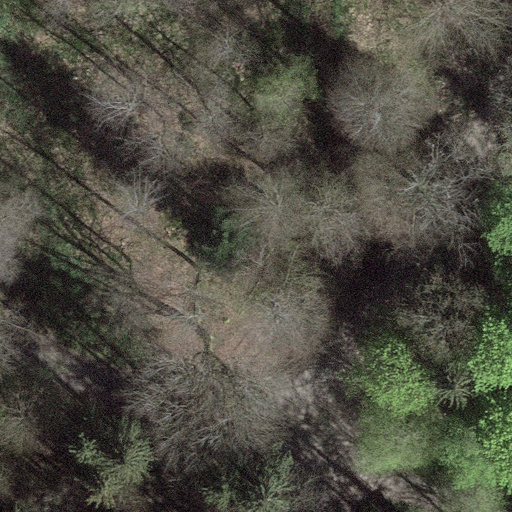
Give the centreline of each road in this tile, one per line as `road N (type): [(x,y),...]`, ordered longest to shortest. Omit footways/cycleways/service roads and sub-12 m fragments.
road 1 (track): [(335,460),(456,131),(511,49)]
road 2 (track): [(0,351),(335,460)]
road 3 (track): [(335,460),(455,511)]
